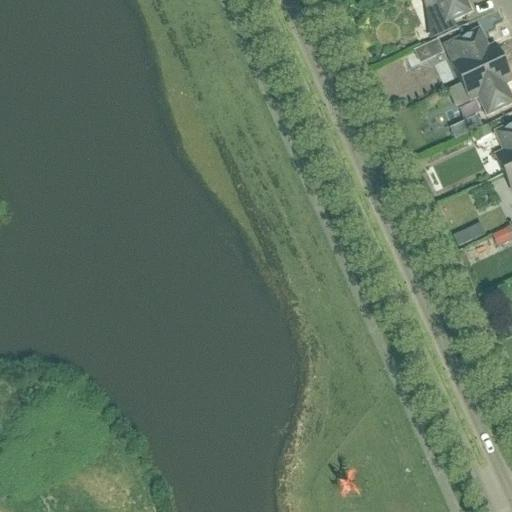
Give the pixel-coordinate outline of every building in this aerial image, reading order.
[(419,0),(426,13),(435,9),(444,28),(470,15),(463,0),(419,0)] [(443,49),(452,68),(460,86),(503,66),(494,48),(487,51),(479,33),(443,49)] [(425,50),(431,61),(442,55),(437,45),(425,50)] [(460,86),(469,104),(478,100),(487,119),(511,106),(511,104),(504,88),(511,84),(503,66),(460,86)] [(476,120),(463,126),(468,136),(481,130),(476,120)] [(511,172),(511,127),(495,136),(503,155),(494,159),(503,177),(511,172)] [(477,134),(481,142),(490,138),(487,130),(477,134)] [(511,172),(503,177),(511,195),(511,194),(511,172)] [(471,245),(466,234),(452,241),(457,252),(471,245)]
